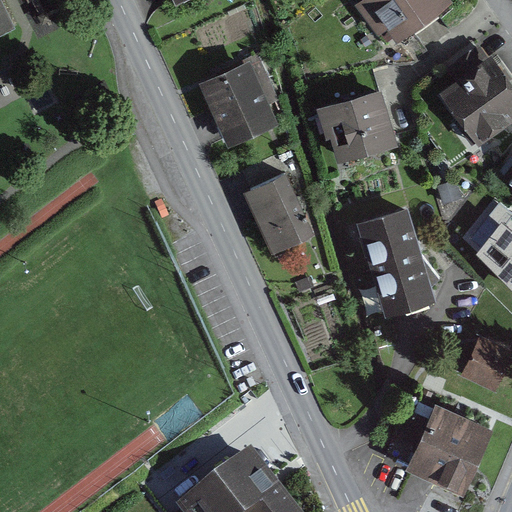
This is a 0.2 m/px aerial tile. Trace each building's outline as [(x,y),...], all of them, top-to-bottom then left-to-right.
[(167,0),(173,12),(198,0),(167,0)] [(365,0),(361,3),(389,48),(444,13),(435,0),(365,0)] [(0,41),(12,35),(0,9),(0,41)] [(422,87),(467,155),(511,124),(511,89),(483,46),(422,87)] [(197,91),(221,150),(275,128),(251,69),(197,91)] [(334,168),(382,154),(368,105),(320,120),(334,168)] [(243,198),(265,257),(306,242),(284,183),(243,198)] [(463,241),(490,263),(511,236),(511,208),(484,185),(477,193),(493,205),(463,241)] [(353,228),(374,317),(418,307),(396,218),(353,228)] [(481,338),(466,372),(493,384),(508,350),(481,338)] [(460,499),(486,437),(426,412),(400,474),(460,499)] [(286,511),(244,459),(171,511),(286,511)]
